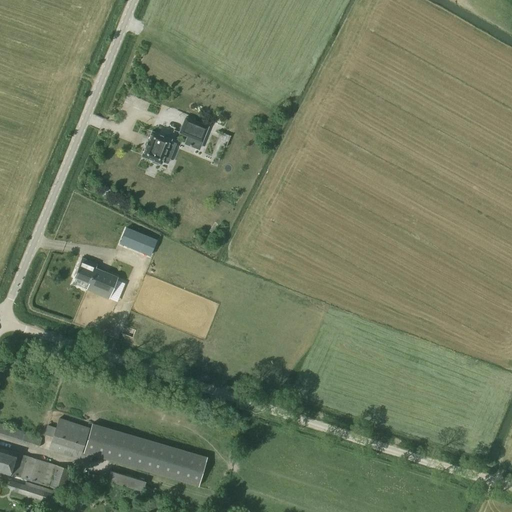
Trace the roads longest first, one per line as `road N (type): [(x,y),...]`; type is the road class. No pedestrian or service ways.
road 1 (unclassified): [(511,494),(0,319)]
road 2 (tertiary): [(0,319),(140,0)]
